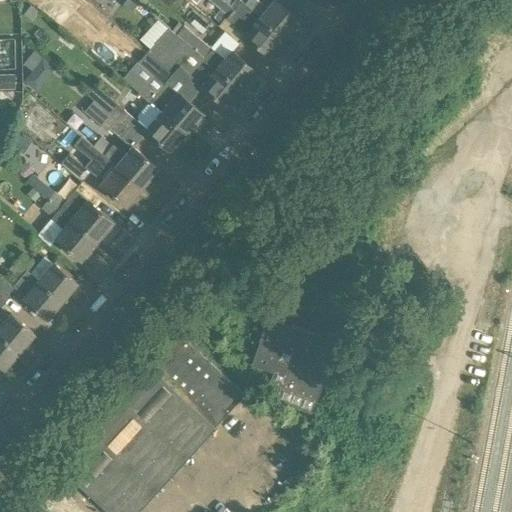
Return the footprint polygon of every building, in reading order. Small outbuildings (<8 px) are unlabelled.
[(138,3),(134,0),(126,0),(122,5),(131,12),(134,8),(138,3)] [(209,0),(224,13),(235,0),(234,0),(209,0)] [(283,37),(244,4),(239,0),(235,0),(229,7),(233,10),(228,16),(226,18),(246,35),(245,36),(267,55),(283,37)] [(257,0),(247,0),(244,4),(283,37),(297,19),(294,17),(308,1),(305,0),(273,0),(274,1),(267,9),(257,0)] [(31,21),(38,11),(31,5),(23,15),(31,21)] [(177,22),(170,30),(176,35),(183,26),(177,22)] [(183,26),(176,35),(240,88),(255,70),(232,51),(224,60),(215,53),(214,53),(183,26)] [(225,106),(240,88),(176,35),(170,30),(168,28),(155,44),(159,48),(160,47),(181,64),(179,67),(225,106)] [(155,44),(147,55),(172,75),(179,67),(181,64),(160,47),(159,48),(155,44)] [(172,75),(147,55),(145,53),(138,63),(153,75),(164,84),(166,82),(172,75)] [(31,63),(42,72),(47,66),(36,57),(31,63)] [(0,89),(15,89),(14,75),(0,75),(0,89)] [(186,132),(203,113),(166,82),(164,84),(153,75),(147,82),(138,92),(154,105),(186,132)] [(116,120),(124,111),(95,87),(89,94),(95,100),(93,101),(116,120)] [(85,111),(107,130),(116,120),(93,101),(85,111)] [(137,117),(137,122),(147,131),(146,132),(170,152),(186,132),(154,105),(147,105),(137,117)] [(20,154),(29,139),(17,131),(8,146),(20,154)] [(141,186),(93,146),(81,136),(73,146),(108,176),(101,185),(125,206),(141,186)] [(101,137),(93,146),(141,186),(157,167),(133,147),(126,156),(112,144),(111,145),(101,137)] [(81,182),(90,171),(69,153),(60,164),(81,182)] [(35,202),(41,196),(32,188),(27,194),(35,202)] [(48,200),(96,240),(112,221),(87,200),(78,212),(54,192),(48,200)] [(65,227),(55,239),(80,259),(96,240),(48,200),(42,208),(53,217),(65,227)] [(26,270),(33,263),(22,254),(16,261),(26,270)] [(25,297),(23,299),(46,318),(61,300),(38,281),(39,281),(26,270),(16,261),(9,269),(20,278),(13,285),(0,274),(0,291),(8,298),(16,289),(25,297)] [(76,282),(53,263),(39,281),(38,281),(61,300),(76,282)] [(0,306),(1,307),(8,298),(0,291),(0,306)] [(0,335),(18,351),(33,333),(10,314),(3,323),(0,320),(0,335)] [(267,317),(250,364),(272,372),(264,395),(311,413),(337,342),(267,317)] [(108,511),(136,511),(244,395),(177,333),(56,464),(108,511)] [(0,365),(3,369),(18,351),(0,335),(0,365)]
